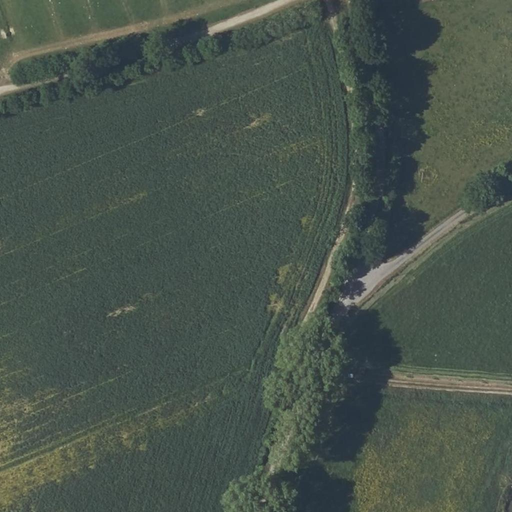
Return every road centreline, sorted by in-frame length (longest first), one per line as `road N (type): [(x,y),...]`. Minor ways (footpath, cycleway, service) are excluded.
road 1 (track): [(291,0),(174,46),(0,91)]
road 2 (unclassified): [(348,276),(380,169),(351,0)]
road 3 (unclassified): [(260,511),(348,276)]
road 4 (track): [(511,393),(307,370)]
road 5 (unclassified): [(348,276),(385,271),(511,178)]
